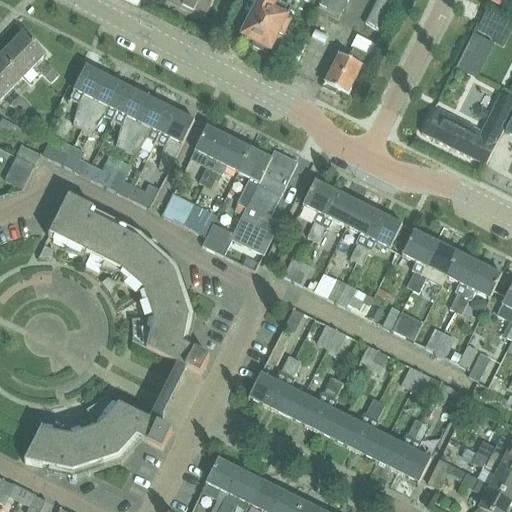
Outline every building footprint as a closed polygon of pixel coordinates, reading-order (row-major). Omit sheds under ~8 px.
[(215,0),(170,0),(168,5),(204,23),(215,0)] [(283,38),(291,22),(286,20),(291,10),(276,3),(277,0),(261,0),(242,39),(254,45),(252,49),(266,56),(267,52),(270,53),(278,36),(283,38)] [(343,16),(348,6),(335,0),(326,0),(324,6),(343,16)] [(380,0),(376,0),(373,8),(395,20),(400,10),(380,0)] [(380,0),(400,10),(405,1),(402,0),(380,0)] [(343,16),(324,6),(319,15),(338,25),(343,16)] [(395,20),(373,8),(368,17),(390,29),(395,20)] [(363,26),(385,38),(390,29),(368,17),(363,26)] [(287,60),(310,71),(327,33),(303,23),(287,60)] [(467,75),(483,42),(472,36),(455,69),(467,75)] [(1,59),(22,80),(45,58),(23,37),(1,59)] [(381,49),(359,38),(353,50),(375,61),(381,49)] [(348,62),(339,58),(323,90),(334,96),(336,93),(347,98),(355,82),(361,85),(373,61),(353,51),(348,62)] [(0,102),(22,80),(1,59),(0,60),(0,102)] [(40,76),(51,87),(60,78),(49,67),(40,76)] [(73,129),(81,133),(108,80),(86,69),(73,95),(67,106),(68,107),(70,103),(78,107),(73,129)] [(130,91),(108,80),(81,133),(90,137),(104,120),(112,124),(110,128),(111,128),(130,91)] [(124,155),(151,101),(130,91),(111,128),(113,125),(121,129),(115,150),(124,155)] [(511,102),(500,96),(482,134),(435,110),(422,136),(484,167),(497,141),(511,112),(511,102)] [(10,107),(20,118),(29,109),(18,99),(10,107)] [(172,112),(151,101),(124,155),(133,159),(147,142),(155,146),(153,149),(153,150),(172,112)] [(168,176),(182,149),(195,123),(172,112),(153,150),(154,150),(156,146),(164,150),(159,172),(168,176)] [(16,128),(3,122),(0,129),(0,134),(11,140),(16,128)] [(198,186),(204,189),(229,140),(207,129),(194,155),(208,162),(204,170),(206,171),(198,186)] [(251,151),(229,140),(204,189),(211,192),(215,183),(219,185),(226,171),(238,177),(251,151)] [(41,159),(63,170),(73,150),(62,144),(58,154),(47,148),(41,159)] [(15,159),(35,169),(41,158),(20,147),(15,159)] [(84,155),(73,150),(63,170),(84,181),(90,169),(80,164),(84,155)] [(237,206),(247,211),(271,161),(251,151),(238,177),(249,183),(237,206)] [(230,244),(262,259),(279,226),(270,222),(297,167),(274,156),(271,161),(247,211),(233,238),(230,244)] [(2,183),(23,194),(35,169),(15,159),(2,183)] [(84,181),(106,192),(116,171),(106,166),(101,175),(90,169),(84,181)] [(127,177),(116,171),(106,192),(127,202),(133,190),(123,185),(127,177)] [(337,195),(315,184),(302,209),(303,210),(303,209),(316,216),(312,224),(314,225),(306,241),(312,244),(337,195)] [(144,196),(133,190),(127,202),(149,213),(160,192),(149,187),(144,196)] [(358,205),(337,195),(312,244),(318,247),(326,231),(328,232),(332,224),(346,230),(358,205)] [(183,230),(194,209),(173,199),(163,220),(183,230)] [(47,242),(80,267),(101,225),(89,219),(93,212),(68,200),(47,242)] [(355,265),(380,216),(358,205),(346,230),(359,237),(355,246),(357,247),(349,262),(355,265)] [(194,209),(183,230),(205,240),(215,219),(194,209)] [(402,227),(380,216),(355,265),(361,268),(369,253),(371,254),(375,245),(388,252),(389,253),(402,227)] [(120,275),(121,275),(137,243),(101,225),(80,267),(81,267),(81,268),(82,268),(120,274),(120,275)] [(213,227),(202,248),(223,259),(230,244),(233,238),(213,227)] [(414,233),(401,259),(402,260),(403,259),(415,265),(411,274),(413,275),(406,291),(411,294),(424,269),(436,244),(414,233)] [(137,243),(121,275),(121,276),(142,294),(143,295),(173,275),(137,243)] [(424,269),(411,294),(417,297),(425,282),(440,289),(445,280),(458,255),(436,244),(424,269)] [(38,262),(52,262),(54,253),(44,249),(38,262)] [(458,255),(445,280),(458,287),(454,296),(456,297),(449,312),(455,315),(479,266),(458,255)] [(258,267),(246,261),(242,268),(254,275),(258,267)] [(283,279),(293,284),(302,266),(292,261),(283,279)] [(312,270),(302,266),(293,284),(303,289),(312,270)] [(501,277),(479,266),(455,315),(460,318),(468,303),(470,304),(475,295),(487,302),(488,303),(501,277)] [(352,272),(345,287),(336,306),(364,320),(369,312),(361,308),(366,298),(354,291),(361,277),(352,272)] [(143,295),(152,322),(188,320),(173,275),(143,295)] [(109,298),(116,285),(107,280),(101,286),(109,298)] [(327,302),(336,306),(345,287),(336,282),(327,302)] [(502,339),(511,343),(511,341),(511,286),(501,309),(502,310),(497,319),(508,325),(502,339)] [(370,309),(369,312),(364,320),(378,327),(383,315),(370,309)] [(391,334),(400,316),(389,310),(380,329),(391,334)] [(410,321),(400,316),(391,334),(401,339),(410,321)] [(152,322),(131,323),(132,330),(132,338),(132,345),(178,369),(183,347),(188,320),(152,322)] [(321,326),(318,333),(328,338),(332,331),(326,328),(321,326)] [(332,331),(328,338),(339,344),(343,337),(336,333),(332,331)] [(433,355),(443,337),(433,332),(423,350),(433,355)] [(453,342),(443,337),(433,355),(444,361),(453,342)] [(209,360),(183,347),(178,369),(199,379),(209,360)] [(462,359),(458,368),(468,373),(477,353),(467,348),(462,359)] [(368,350),(365,357),(375,362),(379,355),(368,349),(368,350)] [(379,355),(375,362),(386,367),(390,360),(379,355)] [(454,355),(450,364),(458,368),(462,359),(454,355)] [(479,357),(468,380),(479,385),(490,362),(479,357)] [(280,375),(263,411),(287,422),(306,383),(282,372),(280,375)] [(415,373),(412,380),(423,385),(426,378),(415,373)] [(426,378),(423,385),(433,391),(437,384),(426,378)] [(306,383),(287,422),(290,424),(310,434),(329,395),(306,383)] [(329,395),(310,434),(311,434),(332,445),(334,446),(353,407),(329,395)] [(117,461),(136,440),(150,424),(104,401),(98,405),(92,410),(86,413),(97,431),(117,461)] [(353,407),(334,446),(353,455),(357,458),(377,419),(353,407)] [(377,419),(357,458),(374,466),(381,469),(400,431),(377,419)] [(150,424),(136,440),(162,453),(171,434),(150,424)] [(25,467),(25,466),(72,476),(71,440),(71,439),(69,440),(41,434),(42,432),(41,431),(24,466),(25,467)] [(117,461),(97,431),(71,440),(72,476),(117,461)] [(400,431),(381,469),(395,476),(404,481),(424,442),(400,431)] [(482,445),(477,455),(511,473),(511,433),(508,442),(501,438),(495,451),(482,445)] [(511,473),(477,455),(471,466),(495,478),(490,487),(489,489),(511,500),(511,473)] [(218,461),(201,496),(216,504),(212,511),(219,511),(240,472),(218,461)] [(481,511),(507,511),(511,504),(511,500),(489,489),(490,487),(439,462),(427,487),(440,493),(448,478),(462,485),(461,487),(474,493),(473,494),(484,499),(478,510),(481,511)] [(166,495),(181,500),(189,476),(175,471),(166,495)] [(233,511),(238,503),(248,508),(261,483),(240,472),(219,511),(233,511)] [(11,487),(1,482),(0,482),(0,490),(8,494),(11,487)] [(261,483),(248,508),(255,511),(272,511),(282,493),(261,483)] [(22,492),(11,487),(8,494),(18,500),(22,492)] [(299,511),(303,504),(282,493),(272,511),(299,511)]
